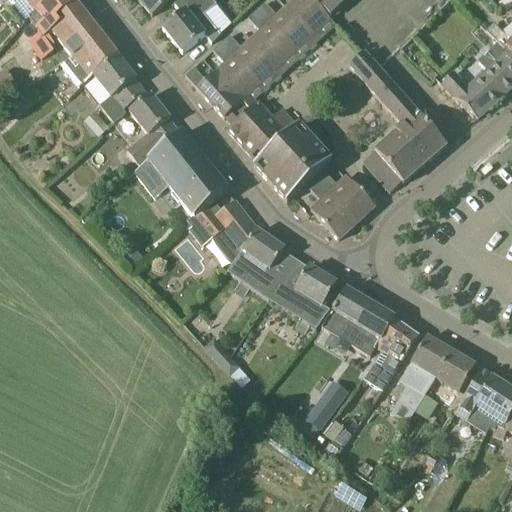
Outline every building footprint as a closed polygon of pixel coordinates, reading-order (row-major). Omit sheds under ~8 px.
[(22,22),(51,0),(0,0),(3,4),(6,2),(8,4),(11,2),(14,7),(12,9),(22,22)] [(61,22),(57,17),(74,4),(70,0),(51,0),(22,22),(23,24),(26,21),(37,35),(25,45),(41,65),(54,55),(43,42),(51,36),(66,54),(72,50),(54,28),(61,22)] [(136,0),(152,19),(170,4),(174,9),(175,8),(184,0),(136,0)] [(205,39),(204,38),(213,30),(203,18),(216,7),(209,0),(184,0),(175,8),(181,17),(162,32),(182,57),(205,39)] [(331,24),(309,0),(292,0),(294,2),(285,10),(313,41),(331,24)] [(349,0),(311,0),(330,20),(349,0)] [(59,69),(73,86),(113,54),(74,4),(57,17),(61,22),(54,28),(72,50),(66,54),(70,60),(59,69)] [(264,7),(256,14),(295,57),(313,41),(285,10),(275,19),(264,7)] [(259,34),(250,42),(278,73),(295,57),(256,14),(248,22),(259,34)] [(511,58),(511,25),(502,35),(493,26),(486,33),(511,58)] [(456,74),(443,86),(476,123),(511,90),(511,58),(486,33),(486,34),(498,46),(480,62),(488,71),(469,88),(456,74)] [(229,38),(220,46),(260,89),(278,73),(250,42),(240,51),(229,38)] [(223,66),(214,75),(242,105),(260,89),(220,46),(212,54),(223,66)] [(135,83),(116,59),(116,58),(113,54),(73,86),(77,91),(82,88),(91,80),(108,101),(99,109),(113,127),(125,117),(122,114),(144,96),(134,84),(135,83)] [(349,70),(402,130),(374,155),(375,156),(363,166),(389,196),(402,186),(403,187),(446,150),(364,57),(349,70)] [(22,81),(25,85),(43,72),(39,67),(25,77),(26,78),(22,81)] [(214,75),(205,83),(194,71),(185,80),(224,122),(242,105),(214,75)] [(0,100),(16,90),(4,72),(0,74),(0,100)] [(43,72),(25,85),(28,90),(46,76),(43,72)] [(169,123),(150,99),(128,116),(147,139),(126,155),(138,169),(158,153),(154,148),(175,132),(168,124),(169,123)] [(271,122),(266,116),(257,107),(227,134),(256,166),(253,169),(287,206),(331,165),(297,129),(296,129),(281,113),(271,122)] [(98,119),(87,129),(98,141),(109,131),(98,119)] [(179,137),(175,132),(154,148),(158,153),(138,169),(140,172),(134,177),(153,202),(171,187),(197,218),(227,195),(180,137),(179,137)] [(132,164),(127,167),(134,175),(138,172),(132,164)] [(337,189),(325,176),(308,192),(320,205),(310,214),(338,244),(374,210),(346,180),(337,189)] [(234,205),(215,220),(212,216),(198,226),(211,243),(221,234),(239,256),(254,232),(255,231),(234,205)] [(271,274),(284,254),(254,232),(239,256),(232,267),(230,271),(284,306),(295,290),(271,274)] [(322,310),(336,287),(308,270),(295,290),(284,306),(317,328),(328,314),(322,310)] [(395,322),(345,292),(322,328),(337,338),(348,321),(381,342),(376,348),(380,352),(399,328),(393,324),(395,322)] [(399,367),(417,343),(418,341),(399,328),(380,352),(384,354),(374,369),(364,385),(383,396),(400,367),(399,367)] [(423,398),(434,379),(450,355),(426,341),(410,365),(417,369),(408,385),(388,418),(406,429),(414,416),(424,398),(423,398)] [(230,360),(224,354),(213,364),(219,371),(230,360)] [(459,394),(475,370),(450,355),(434,379),(459,394)] [(231,361),(219,371),(228,381),(230,379),(239,371),(240,370),(231,361)] [(503,433),(511,415),(511,394),(480,373),(458,410),(453,418),(483,437),(487,430),(491,432),(489,438),(499,442),(503,433)] [(325,434),(344,407),(326,394),(307,420),(325,434)] [(424,398),(414,416),(425,422),(436,406),(424,398)] [(511,415),(503,433),(511,436),(511,455),(508,462),(511,464),(511,473),(509,478),(508,481),(511,482),(511,415)] [(340,451),(330,444),(323,453),(334,460),(340,451)]
